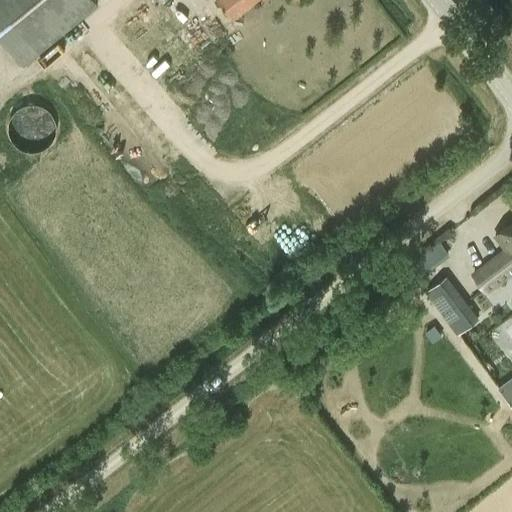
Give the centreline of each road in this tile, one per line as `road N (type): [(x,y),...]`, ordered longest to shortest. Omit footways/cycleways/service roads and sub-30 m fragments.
road 1 (unclassified): [(51,511),(511,152)]
road 2 (unclassified): [(511,97),(434,0)]
